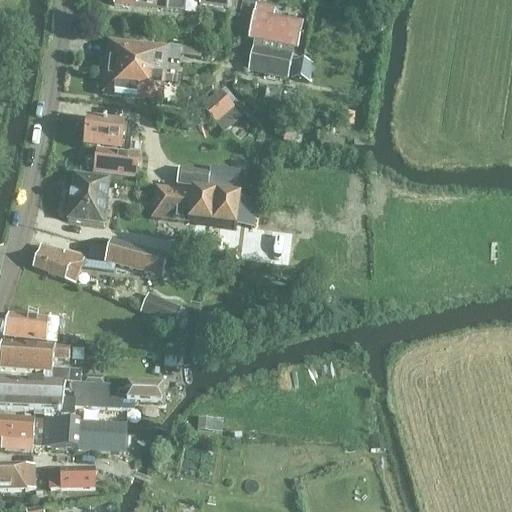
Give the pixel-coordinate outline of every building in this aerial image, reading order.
[(174,23),(176,0),(114,0),(114,6),(155,11),(153,21),(174,23)] [(228,10),(229,0),(200,0),(200,7),(228,10)] [(298,50),(303,25),(273,19),(275,11),(256,8),(254,15),(253,15),(248,40),(254,41),(248,73),(288,81),(294,49),(298,50)] [(180,58),(180,51),(181,50),(168,48),(168,50),(108,43),(105,70),(165,76),(167,60),(179,62),(180,58)] [(200,61),(201,53),(180,51),(180,58),(200,61)] [(292,80),(311,82),(313,62),(294,60),(292,80)] [(162,103),(164,83),(176,84),(177,78),(165,77),(165,76),(105,70),(102,95),(162,103)] [(234,111),(220,95),(202,111),(215,126),(234,111)] [(130,154),(133,129),(88,123),(85,149),(98,151),(95,175),(136,180),(139,155),(130,154)] [(241,195),(244,175),(211,170),(210,175),(180,170),(177,186),(241,195)] [(105,228),(111,182),(74,177),(68,223),(105,228)] [(188,225),(192,194),(153,189),(149,222),(188,225)] [(235,231),(239,201),(192,194),(188,225),(235,231)] [(162,279),(168,257),(111,242),(106,264),(162,279)] [(74,287),(84,261),(65,254),(63,257),(41,248),(32,270),(74,287)] [(175,330),(182,312),(148,298),(140,315),(175,330)] [(56,345),(58,322),(9,318),(4,340),(56,345)] [(52,373),(54,363),(69,364),(69,351),(1,347),(0,355),(0,372),(51,376),(50,385),(79,387),(81,374),(52,373)] [(161,405),(162,392),(162,391),(79,387),(50,385),(0,382),(0,412),(35,414),(35,418),(44,418),(44,415),(62,416),(62,417),(74,418),(75,411),(134,414),(135,403),(161,405)] [(125,458),(127,430),(0,420),(0,446),(1,446),(0,453),(32,455),(32,451),(125,458)] [(216,437),(217,421),(195,420),(194,436),(216,437)] [(35,492),(34,469),(0,468),(0,494),(33,494),(35,494),(35,492)] [(95,492),(94,471),(50,472),(50,492),(95,492)] [(45,501),(44,491),(35,492),(35,494),(33,494),(33,501),(45,501)]
